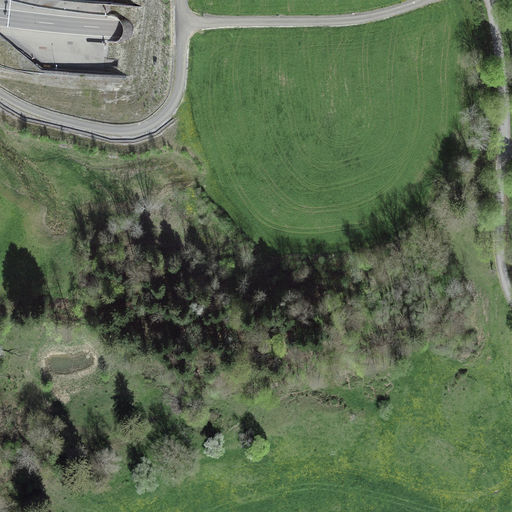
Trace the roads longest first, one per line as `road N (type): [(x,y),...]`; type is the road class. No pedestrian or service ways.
road 1 (motorway): [(0,17),(119,29),(252,29),(505,0)]
road 2 (track): [(182,0),(181,94),(156,124),(110,132),(41,116),(0,94)]
road 3 (track): [(182,23),(327,22),(385,16),(429,0)]
road 4 (residential): [(489,0),(506,94),(500,200)]
